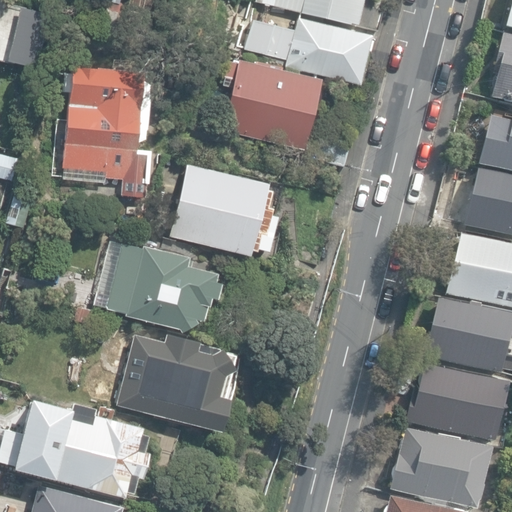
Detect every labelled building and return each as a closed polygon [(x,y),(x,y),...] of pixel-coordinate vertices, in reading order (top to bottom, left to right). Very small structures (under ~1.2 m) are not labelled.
[(251,0),(355,24),(360,5),(360,0),(251,0)] [(0,59),(37,69),(51,13),(0,1),(0,59)] [(360,5),(355,24),(376,29),(380,10),(360,5)] [(283,67),(356,84),(368,35),(296,18),(293,33),(248,22),(241,55),(261,59),(262,53),(285,59),(283,67)] [(491,98),(511,103),(511,38),(501,35),(491,74),(496,75),(492,79),(490,84),(491,90),(493,92),(491,98)] [(222,130),(300,149),(317,78),(225,56),(220,75),(234,78),(222,130)] [(102,179),(145,182),(148,151),(135,150),(136,142),(143,138),(143,130),(146,131),(150,88),(142,80),(142,72),(70,66),(61,168),(103,172),(102,179)] [(476,166),(511,175),(511,117),(511,123),(488,117),(476,166)] [(308,157),(342,165),(348,144),(314,135),(308,157)] [(0,177),(13,180),(18,157),(0,153),(0,177)] [(167,235),(245,253),(247,246),(266,250),(274,215),(266,213),(268,206),(262,204),(266,188),(262,187),(263,181),(184,163),(167,235)] [(463,227),(511,240),(511,179),(477,170),(463,227)] [(3,222),(23,228),(30,203),(10,198),(3,222)] [(0,234),(0,268),(2,268),(10,237),(0,234)] [(444,296),(511,312),(511,245),(509,245),(508,249),(460,237),(458,243),(454,246),(452,254),(454,259),(444,296)] [(175,327),(174,331),(193,322),(193,319),(199,320),(202,305),(204,305),(206,297),(212,298),(215,282),(210,281),(212,272),(183,266),(185,256),(140,246),(139,247),(121,243),(106,308),(124,312),(123,315),(175,327)] [(423,357),(499,375),(511,320),(511,318),(436,301),(423,357)] [(77,305),(73,318),(90,324),(94,310),(77,305)] [(114,405),(216,430),(224,396),(214,394),(219,374),(229,368),(217,346),(196,341),(197,340),(164,332),(161,341),(132,334),(114,405)] [(404,422),(491,444),(505,387),(424,367),(421,375),(419,374),(417,380),(419,382),(418,388),(413,387),(404,422)] [(0,460),(123,496),(125,488),(131,490),(135,475),(139,476),(147,451),(141,450),(146,434),(138,432),(140,426),(109,417),(112,407),(99,403),(95,415),(92,414),(93,408),(72,402),(70,409),(30,397),(20,432),(4,428),(1,439),(0,439),(0,460)] [(388,491),(474,511),(489,451),(404,431),(399,454),(397,454),(388,491)] [(0,488),(0,491),(20,498),(24,485),(3,479),(0,488)] [(118,511),(120,505),(37,483),(29,511),(118,511)] [(452,511),(447,511),(389,497),(387,509),(384,510),(382,511),(455,511),(452,511)]
